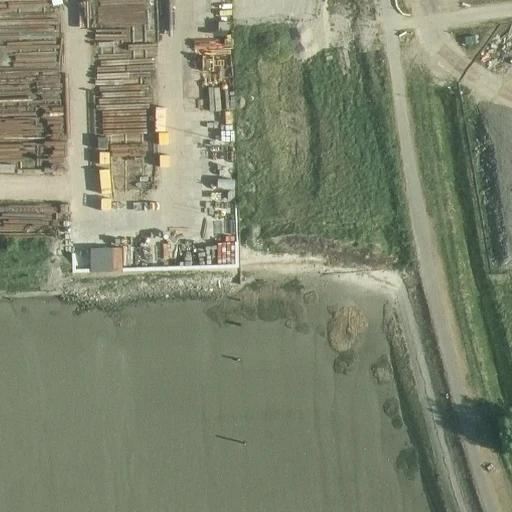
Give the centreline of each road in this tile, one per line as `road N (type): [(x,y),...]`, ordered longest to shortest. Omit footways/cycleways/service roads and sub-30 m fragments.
road 1 (unclassified): [(391,26),(413,227),(467,440),(494,511)]
road 2 (unclassified): [(511,100),(442,66),(391,26)]
